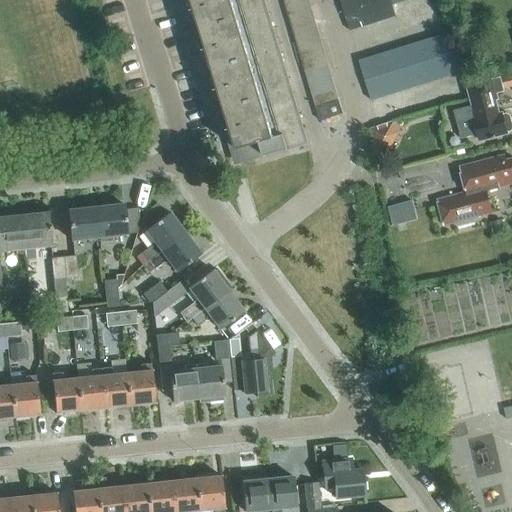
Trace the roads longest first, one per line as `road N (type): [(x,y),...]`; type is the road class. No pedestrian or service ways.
road 1 (residential): [(366,416),(0,455)]
road 2 (residential): [(366,416),(246,270),(184,165)]
road 3 (residential): [(0,182),(184,165)]
road 4 (residential): [(184,165),(135,0)]
